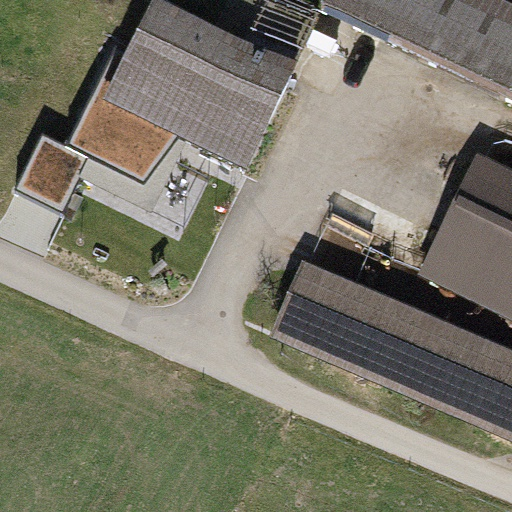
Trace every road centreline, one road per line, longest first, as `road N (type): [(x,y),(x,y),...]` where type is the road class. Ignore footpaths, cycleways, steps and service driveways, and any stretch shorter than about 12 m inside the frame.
road 1 (track): [(0,257),(511,481)]
road 2 (track): [(188,340),(313,157),(413,117),(511,125)]
